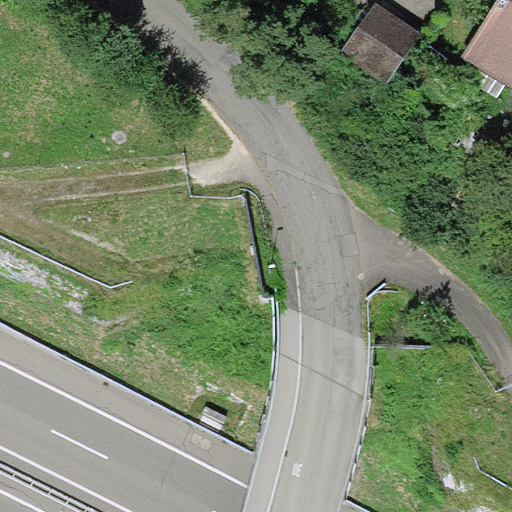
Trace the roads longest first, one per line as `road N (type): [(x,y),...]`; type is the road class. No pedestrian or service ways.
road 1 (unclassified): [(301,511),(331,369),(325,246),(286,154),(217,68),(137,0)]
road 2 (track): [(0,198),(117,179),(185,179),(286,154)]
road 3 (track): [(511,399),(449,291),(325,246)]
road 4 (motorway): [(220,511),(0,400)]
